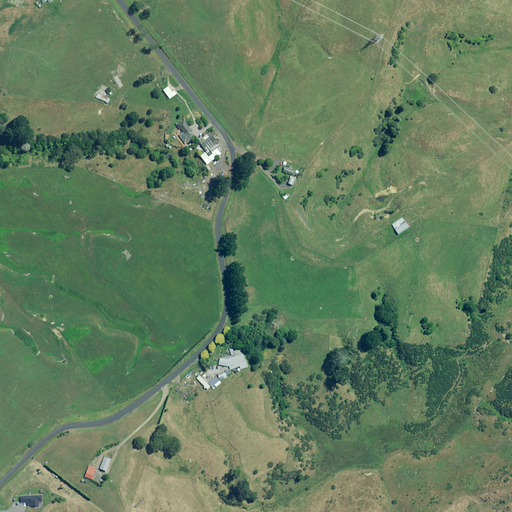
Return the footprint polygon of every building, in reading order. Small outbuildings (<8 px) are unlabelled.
[(109,98),(97,94),(95,98),(108,103),(109,98)] [(204,116),(199,110),(196,113),(204,123),(207,120),(204,116)] [(183,120),(177,125),(180,129),(183,132),(178,135),(185,144),(191,139),(190,136),(193,134),(183,120)] [(211,136),(209,133),(198,141),(207,153),(210,151),(212,154),(208,157),(211,161),(221,154),(215,145),(214,145),(208,138),(211,136)] [(408,227),(401,218),(391,225),(398,234),(408,227)] [(240,370),(247,367),(242,351),(236,353),(234,348),(229,349),(231,355),(225,357),(226,358),(219,357),(218,365),(228,366),(229,366),(230,370),(239,367),(240,368),(239,368),(238,368),(237,368),(237,369),(237,370),(237,371),(238,371),(239,371),(240,370)] [(207,372),(200,364),(198,365),(205,373),(207,372)] [(199,375),(196,378),(198,380),(196,382),(200,386),(202,384),(204,386),(203,387),(205,389),(205,388),(207,389),(210,386),(199,375)] [(221,383),(216,377),(208,383),(213,389),(216,387),(221,383)] [(111,459),(104,456),(99,469),(106,471),(111,459)] [(84,477),(92,480),(93,477),(92,477),(95,468),(89,466),(84,477)] [(42,501),(41,495),(20,496),(20,503),(26,502),(27,506),(30,506),(30,507),(39,506),(38,501),(42,501)]
